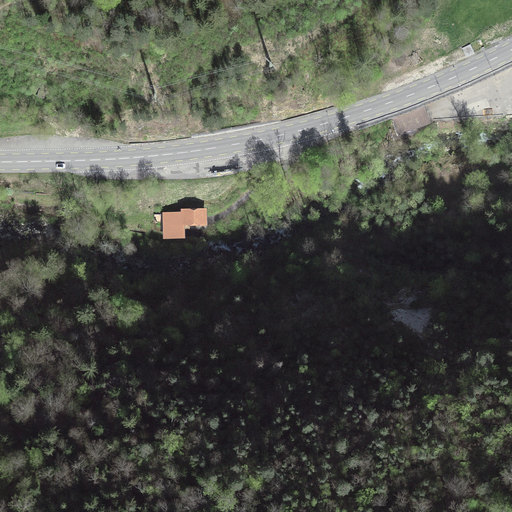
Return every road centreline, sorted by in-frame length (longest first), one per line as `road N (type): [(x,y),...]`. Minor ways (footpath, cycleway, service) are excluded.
road 1 (primary): [(0,161),(144,158),(277,136),(385,104),(511,49)]
road 2 (track): [(298,131),(287,164),(211,222)]
